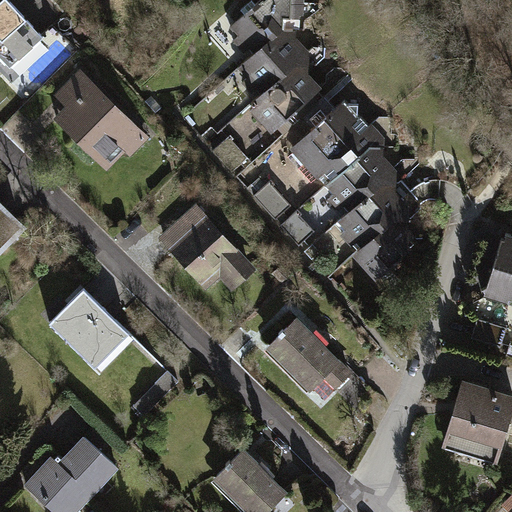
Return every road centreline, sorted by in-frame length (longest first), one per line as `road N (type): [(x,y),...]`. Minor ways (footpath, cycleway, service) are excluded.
road 1 (residential): [(0,144),(366,510)]
road 2 (residential): [(366,510),(468,218)]
